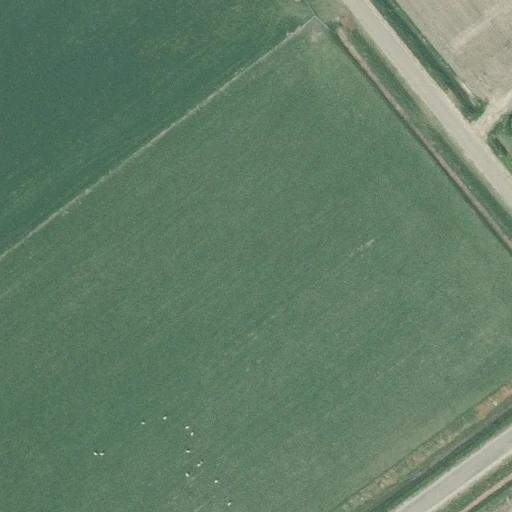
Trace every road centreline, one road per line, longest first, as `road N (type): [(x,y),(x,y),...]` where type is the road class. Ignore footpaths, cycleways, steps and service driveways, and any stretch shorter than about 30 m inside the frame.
road 1 (tertiary): [(511,199),(349,0)]
road 2 (unclassified): [(411,511),(511,438)]
